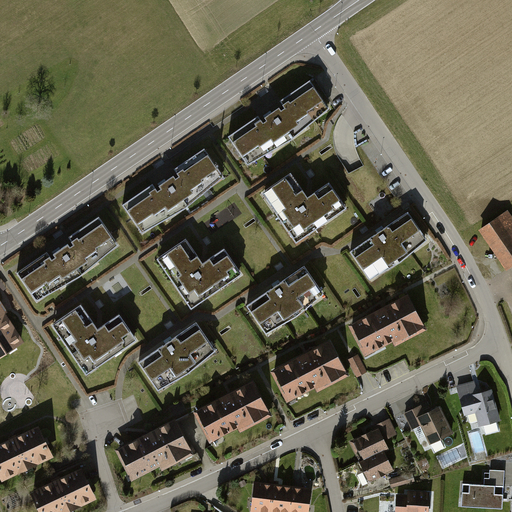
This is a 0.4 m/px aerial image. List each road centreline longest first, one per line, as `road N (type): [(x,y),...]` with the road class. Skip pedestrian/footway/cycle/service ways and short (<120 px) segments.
road 1 (secondary): [(313,32),(0,246)]
road 2 (residential): [(501,343),(452,238),(313,32)]
road 3 (residential): [(319,432),(501,343)]
road 4 (residential): [(140,511),(319,432)]
